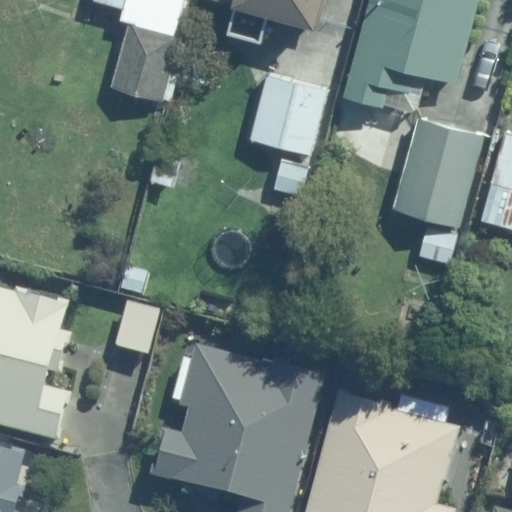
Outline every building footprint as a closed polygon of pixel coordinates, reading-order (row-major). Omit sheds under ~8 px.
[(100,0),(128,7),(123,25),(140,29),(123,91),(163,102),(189,0),(100,0)] [(332,0),(215,0),(236,5),(229,35),(267,45),(273,22),(323,35),(332,0)] [(378,0),(352,100),(384,109),(389,91),(411,96),(416,75),(460,87),(483,0),(378,0)] [(332,90),(268,73),(251,140),(315,156),(332,90)] [(472,128),(421,114),(394,211),(465,230),(504,89),(484,84),(472,128)] [(511,128),(506,127),(479,223),(511,232),(511,128)] [(0,272),(0,431),(59,447),(72,398),(56,394),(78,313),(0,291),(0,279),(2,273),(0,272)] [(298,511),(336,389),(200,348),(161,480),(249,506),(246,511),(298,511)] [(394,417),(397,407),(341,393),(310,511),(444,511),(465,435),(394,417)] [(0,511),(24,511),(30,490),(20,488),(24,471),(0,464),(0,511)]
